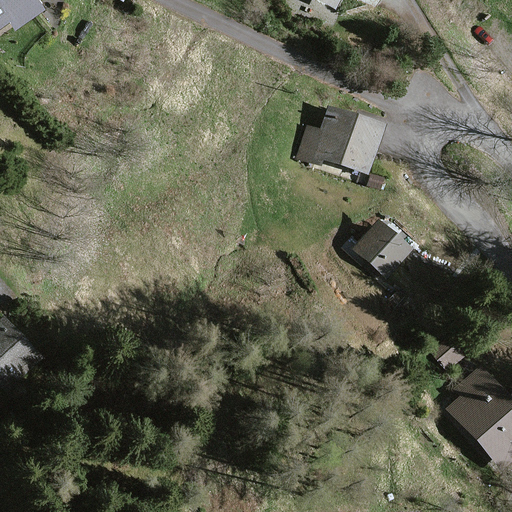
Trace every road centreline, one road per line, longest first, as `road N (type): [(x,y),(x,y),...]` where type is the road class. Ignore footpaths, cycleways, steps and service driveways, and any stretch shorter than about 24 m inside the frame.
road 1 (residential): [(160,0),(420,128)]
road 2 (unclassified): [(420,128),(416,175),(511,278)]
